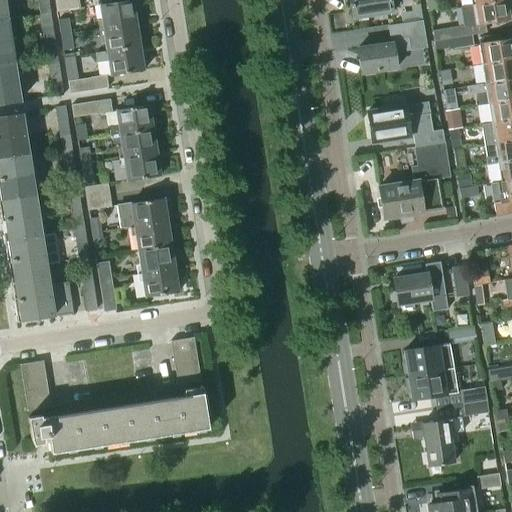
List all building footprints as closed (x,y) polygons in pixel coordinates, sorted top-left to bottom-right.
[(76,0),(56,0),(53,0),(55,12),(78,9),(76,0)] [(131,0),(98,5),(101,29),(135,24),(131,0)] [(347,0),(351,20),(352,19),(389,13),(390,13),(388,0),(347,0)] [(428,0),(430,12),(438,10),(436,0),(428,0)] [(504,0),(501,0),(471,5),(474,25),(507,20),(504,0)] [(38,2),(40,16),(49,14),(47,1),(38,2)] [(40,16),(42,29),(52,27),(49,14),(40,16)] [(57,21),(63,59),(73,57),(67,19),(57,21)] [(390,44),(355,49),(359,74),(395,68),(392,52),(408,50),(407,38),(424,36),(422,20),(387,26),(390,44)] [(0,22),(0,63),(12,61),(5,21),(0,22)] [(101,29),(105,52),(138,47),(135,24),(101,29)] [(435,41),(471,36),(469,26),(433,32),(435,41)] [(42,29),(44,43),(54,41),(52,27),(42,29)] [(477,44),(480,65),(511,59),(511,49),(510,39),(499,41),(498,34),(480,37),(481,44),(477,44)] [(436,51),(472,45),(471,36),(435,41),(436,51)] [(44,43),(46,56),(56,54),(54,41),(44,43)] [(138,47),(105,52),(94,54),(96,62),(106,60),(109,76),(142,71),(138,47)] [(46,56),(48,69),(58,68),(56,54),(46,56)] [(63,59),(66,82),(76,80),(73,57),(63,59)] [(511,59),(480,65),(483,84),(511,79),(511,59)] [(12,61),(0,63),(0,105),(18,102),(12,61)] [(48,69),(50,83),(60,81),(58,68),(48,69)] [(439,71),(442,86),(451,85),(448,70),(439,71)] [(105,76),(76,80),(66,82),(68,94),(107,88),(105,76)] [(485,91),(487,103),(511,99),(511,79),(483,84),(466,87),(467,94),(485,91)] [(62,95),(60,81),(50,83),(52,97),(62,95)] [(442,91),(445,110),(456,108),(453,90),(442,91)] [(511,99),(487,103),(490,124),(511,119),(511,99)] [(70,106),(72,118),(110,112),(109,100),(70,106)] [(110,136),(118,134),(151,129),(148,105),(114,111),(117,125),(108,126),(110,136)] [(411,135),(413,147),(442,143),(440,130),(430,131),(427,114),(404,118),(402,106),(366,113),(370,142),(411,135)] [(54,108),(56,123),(66,121),(64,107),(54,108)] [(449,130),(459,129),(456,110),(446,112),(449,130)] [(0,117),(0,159),(26,155),(20,114),(0,117)] [(480,125),(483,144),(511,139),(511,119),(490,124),(480,125)] [(56,123),(58,136),(68,135),(66,121),(56,123)] [(73,126),(75,141),(85,140),(83,124),(73,126)] [(118,134),(122,157),(155,152),(151,129),(118,134)] [(58,136),(60,150),(70,148),(68,135),(58,136)] [(485,164),(496,162),(511,159),(511,139),(483,144),(485,157),(484,157),(485,164)] [(442,143),(413,147),(416,166),(410,166),(413,181),(377,187),(382,218),(420,212),(440,208),(435,179),(448,177),(444,152),(442,143)] [(60,150),(63,163),(72,162),(70,148),(60,150)] [(77,149),(79,164),(89,163),(87,148),(77,149)] [(155,152),(122,157),(125,181),(159,176),(155,152)] [(455,169),(469,167),(467,154),(453,156),(455,169)] [(0,159),(0,200),(33,195),(26,155),(0,159)] [(511,159),(496,162),(499,182),(511,179),(511,159)] [(63,163),(65,177),(75,175),(72,162),(63,163)] [(89,163),(79,164),(81,179),(91,178),(89,163)] [(458,189),(471,187),(468,173),(456,175),(458,189)] [(65,177),(67,190),(77,188),(75,175),(65,177)] [(511,179),(499,182),(501,194),(498,194),(499,203),(500,203),(502,215),(511,213),(511,179)] [(83,187),(84,199),(107,195),(106,184),(83,187)] [(471,187),(458,189),(459,198),(478,195),(476,186),(471,187)] [(67,190),(69,203),(79,202),(77,188),(67,190)] [(0,200),(0,221),(3,241),(39,236),(33,195),(0,200)] [(107,195),(84,199),(86,211),(109,207),(107,195)] [(122,229),(133,227),(166,222),(162,198),(116,206),(118,220),(119,220),(121,221),(122,229)] [(69,203),(71,217),(81,215),(79,202),(69,203)] [(71,217),(73,230),(83,229),(81,215),(71,217)] [(88,219),(90,234),(100,232),(98,217),(88,219)] [(133,227),(136,251),(170,245),(166,222),(133,227)] [(73,230),(75,244),(85,242),(83,229),(73,230)] [(100,232),(90,234),(92,249),(102,247),(100,232)] [(3,241),(9,281),(45,276),(39,236),(3,241)] [(75,244),(77,257),(87,255),(85,242),(75,244)] [(136,251),(140,273),(173,268),(170,245),(136,251)] [(77,257),(79,270),(89,269),(87,255),(77,257)] [(95,264),(97,276),(109,274),(107,262),(95,264)] [(424,273),(391,278),(395,305),(428,300),(430,312),(445,309),(438,262),(423,264),(424,273)] [(450,268),(454,296),(466,295),(462,267),(450,268)] [(173,268),(140,273),(144,297),(177,292),(173,268)] [(79,270),(81,284),(91,282),(89,269),(79,270)] [(472,272),(474,285),(488,283),(486,270),(472,272)] [(109,274),(97,276),(102,311),(115,309),(109,274)] [(45,276),(9,281),(16,322),(72,314),(67,282),(47,285),(45,276)] [(93,296),(91,282),(81,284),(83,297),(93,296)] [(511,299),(511,298),(511,290),(511,291),(511,292),(499,294),(501,301),(511,299)] [(83,297),(86,311),(96,310),(93,296),(83,297)] [(501,301),(502,307),(511,305),(511,300),(511,299),(501,301)] [(483,344),(493,342),(492,335),(482,336),(483,344)] [(169,341),(172,356),(195,352),(193,337),(169,341)] [(402,351),(406,376),(440,371),(438,356),(449,355),(447,344),(436,346),(436,345),(402,351)] [(172,356),(174,369),(197,366),(195,352),(172,356)] [(18,365),(21,381),(45,377),(42,361),(18,365)] [(174,369),(176,385),(199,381),(197,366),(174,369)] [(511,366),(487,371),(489,381),(491,381),(499,379),(511,377),(511,366)] [(440,371),(406,376),(410,401),(434,398),(444,396),(444,395),(455,394),(453,383),(442,385),(440,371)] [(45,377),(21,381),(23,395),(47,392),(45,377)] [(491,392),(501,390),(499,379),(491,381),(489,381),(491,392)] [(459,393),(461,405),(484,401),(482,388),(459,391),(459,393)] [(47,392),(23,395),(26,412),(49,408),(47,392)] [(43,443),(43,437),(47,437),(50,453),(206,428),(201,393),(189,395),(190,401),(47,423),(46,417),(40,418),(40,416),(27,418),(30,439),(32,445),(43,443)] [(444,396),(434,398),(436,409),(461,405),(459,393),(455,394),(444,395),(444,396)] [(484,401),(461,405),(463,416),(486,413),(484,401)] [(506,418),(505,410),(494,412),(496,420),(506,418)] [(428,467),(430,474),(438,473),(438,465),(451,463),(447,433),(461,431),(458,417),(408,425),(411,438),(422,436),(426,467),(428,467)] [(496,420),(497,428),(507,426),(506,418),(496,420)] [(503,463),(511,461),(511,455),(511,450),(501,452),(503,463)] [(475,477),(477,489),(498,486),(496,474),(475,477)] [(426,504),(427,511),(473,511),(470,488),(430,494),(431,503),(426,504)]
